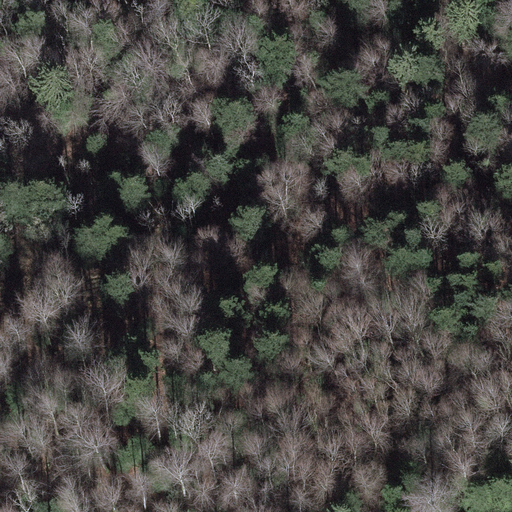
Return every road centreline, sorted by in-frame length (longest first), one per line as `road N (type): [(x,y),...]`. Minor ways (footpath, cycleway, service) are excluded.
road 1 (track): [(0,301),(193,255)]
road 2 (track): [(50,0),(0,110)]
